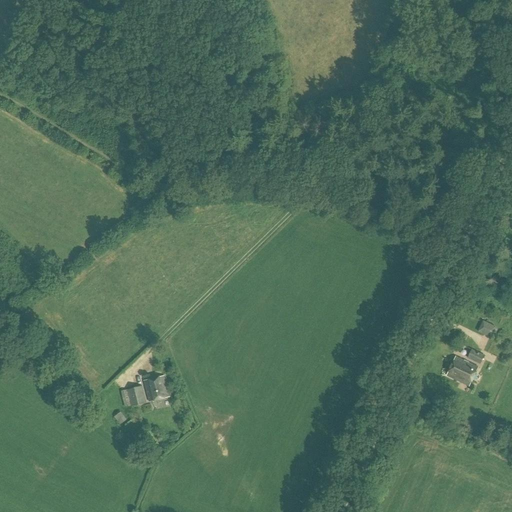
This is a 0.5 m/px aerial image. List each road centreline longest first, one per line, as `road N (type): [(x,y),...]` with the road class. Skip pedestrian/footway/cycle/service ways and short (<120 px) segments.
road 1 (unclassified): [(337,511),(511,130)]
road 2 (track): [(307,195),(263,179),(147,187),(0,96)]
road 3 (track): [(118,384),(307,195)]
road 4 (track): [(436,240),(307,195)]
